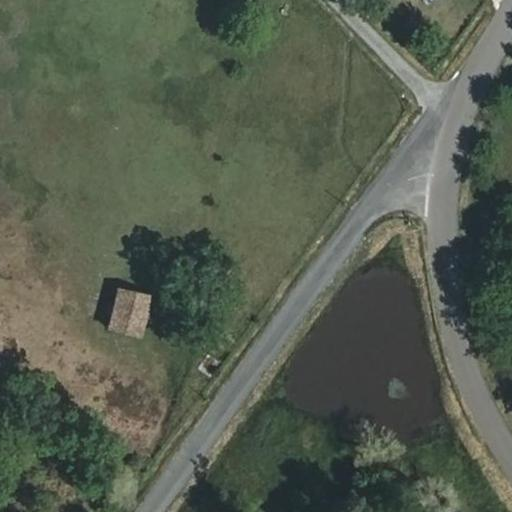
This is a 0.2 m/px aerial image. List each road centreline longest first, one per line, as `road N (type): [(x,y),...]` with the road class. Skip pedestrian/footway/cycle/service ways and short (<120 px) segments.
road 1 (unclassified): [(453,117),(387,188),(157,511)]
road 2 (tertiary): [(511,459),(458,341),(444,231),(453,117)]
road 3 (unclassified): [(337,0),(453,117)]
